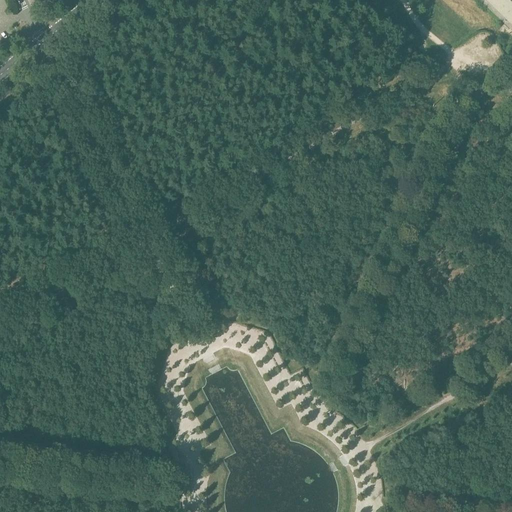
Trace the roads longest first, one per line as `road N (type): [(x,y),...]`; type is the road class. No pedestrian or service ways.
road 1 (track): [(462,60),(311,415)]
road 2 (track): [(151,241),(462,60)]
road 3 (track): [(53,58),(151,241)]
road 4 (track): [(203,345),(223,337),(255,346),(311,415),(355,451)]
road 5 (track): [(0,458),(197,480)]
road 6 (track): [(198,511),(174,387),(184,356),(203,345)]
road 7 (track): [(355,451),(511,362)]
road 8 (track): [(0,328),(151,241)]
